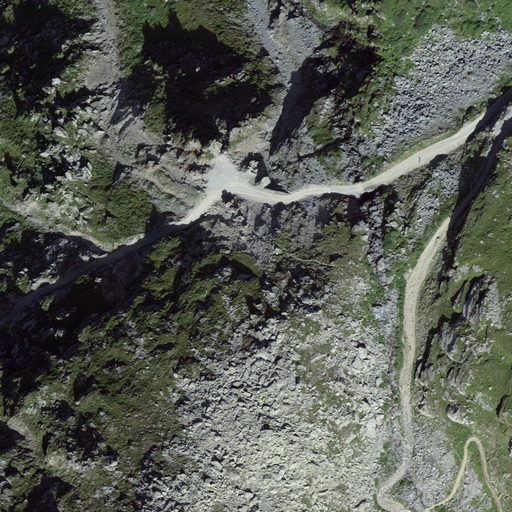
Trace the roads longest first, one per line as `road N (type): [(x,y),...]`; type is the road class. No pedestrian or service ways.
road 1 (track): [(511,92),(462,135),(359,187),(281,199),(217,193),(184,224),(32,296),(0,323)]
road 2 (track): [(408,354),(409,305),(420,273),(511,126)]
